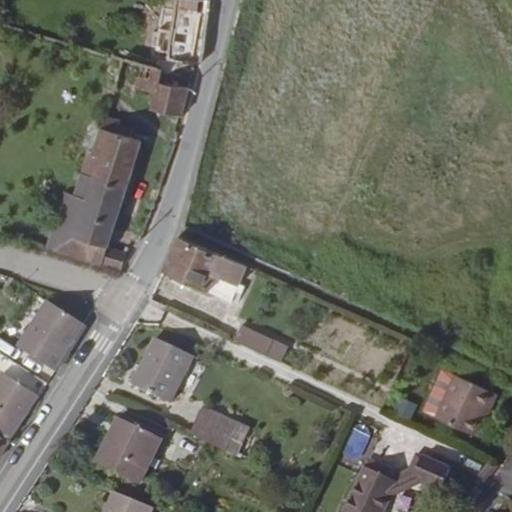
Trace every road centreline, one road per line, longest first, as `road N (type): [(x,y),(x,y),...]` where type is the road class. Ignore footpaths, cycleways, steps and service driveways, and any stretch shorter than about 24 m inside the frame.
road 1 (unclassified): [(126,298),(166,223),(225,0)]
road 2 (unclassified): [(0,496),(126,298)]
road 3 (residential): [(126,298),(0,259)]
